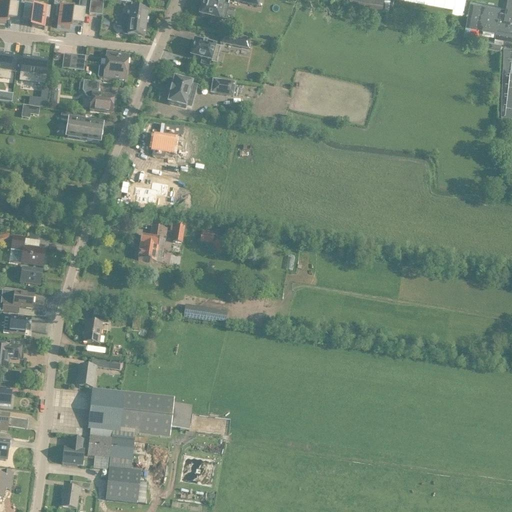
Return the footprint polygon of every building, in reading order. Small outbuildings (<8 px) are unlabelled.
[(89,0),(88,15),(94,16),(96,0),(89,0)] [(103,0),(99,0),(96,0),(94,16),(101,16),(103,0)] [(223,3),(209,0),(202,0),(201,4),(200,3),(198,10),(199,11),(198,16),(219,21),(219,20),(224,21),(228,5),(227,5),(227,6),(223,4),(223,3)] [(381,0),(349,0),(349,4),(381,9),(381,0)] [(511,0),(506,0),(504,11),(502,11),(500,10),(500,7),(470,1),(466,21),(465,25),(495,31),(494,36),(511,39),(511,0)] [(18,4),(0,1),(0,23),(5,24),(6,17),(16,18),(18,4)] [(49,8),(24,4),(22,19),(32,20),(31,27),(43,29),(43,30),(45,19),(48,19),(49,8)] [(85,9),(56,5),(54,17),(57,18),(56,29),(57,28),(69,29),(70,22),(83,24),(85,9)] [(121,15),(120,22),(145,25),(147,11),(130,9),(129,16),(121,15)] [(145,25),(120,22),(117,21),(116,28),(121,28),(120,31),(125,36),(143,38),(145,25)] [(234,47),(236,37),(222,34),(220,44),(234,47)] [(208,67),(209,63),(215,64),(220,48),(193,41),(189,57),(201,60),(200,65),(208,67)] [(500,119),(511,120),(511,46),(503,45),(500,119)] [(12,55),(3,54),(3,53),(0,52),(0,78),(8,79),(11,56),(12,56),(12,55)] [(77,56),(70,55),(68,69),(75,70),(77,56)] [(105,55),(104,67),(126,70),(128,57),(111,56),(106,55),(105,55)] [(84,57),(77,56),(75,70),(82,71),(84,57)] [(21,73),(20,81),(43,83),(44,76),(46,59),(38,58),(31,57),(31,58),(23,57),(21,73)] [(98,78),(125,82),(126,70),(104,67),(99,66),(98,78)] [(167,104),(185,109),(191,84),(174,79),(167,104)] [(232,97),(234,84),(212,80),(210,94),(232,97)] [(89,110),(111,113),(113,97),(97,95),(98,83),(83,81),(81,91),(87,98),(90,98),(89,110)] [(0,101),(11,103),(12,95),(0,93),(0,101)] [(61,112),(59,120),(69,122),(66,137),(98,142),(99,139),(100,137),(101,135),(101,132),(100,130),(101,127),(83,124),(84,116),(61,112)] [(179,137),(160,134),(158,144),(149,142),(148,149),(147,151),(148,151),(147,158),(150,159),(149,165),(160,166),(161,160),(170,161),(172,143),(178,144),(179,137)] [(134,188),(132,196),(135,197),(134,204),(154,206),(155,196),(165,198),(167,185),(150,183),(149,190),(134,188)] [(46,212),(69,215),(71,200),(60,198),(61,191),(45,189),(43,199),(47,200),(46,212)] [(172,241),(181,243),(184,226),(175,225),(172,241)] [(164,241),(166,229),(151,227),(149,239),(164,241)] [(199,243),(206,244),(208,231),(201,230),(199,243)] [(139,245),(137,261),(160,264),(164,241),(149,239),(140,237),(139,245)] [(221,237),(211,245),(218,254),(228,247),(221,237)] [(20,264),(42,267),(44,250),(38,250),(39,241),(24,240),(24,239),(12,238),(10,250),(22,251),(20,264)] [(22,269),(20,282),(39,285),(41,271),(22,269)] [(5,292),(3,312),(17,314),(18,308),(31,310),(33,296),(14,293),(5,292)] [(214,320),(222,322),(223,312),(185,306),(183,316),(214,320)] [(7,318),(6,326),(11,326),(10,335),(24,336),(24,331),(28,332),(30,321),(17,319),(17,317),(8,315),(7,318)] [(82,343),(98,345),(101,324),(107,325),(108,319),(92,317),(91,323),(85,322),(82,343)] [(0,372),(6,373),(7,366),(6,364),(6,358),(19,360),(20,347),(10,346),(10,347),(0,346),(0,372)] [(95,368),(106,370),(107,364),(91,362),(90,367),(79,366),(77,380),(79,380),(78,387),(92,389),(95,368)] [(0,405),(9,406),(10,393),(4,393),(4,390),(0,389),(0,405)] [(89,406),(87,429),(89,430),(119,434),(119,433),(121,417),(122,411),(123,394),(91,391),(89,406)] [(121,417),(119,433),(134,434),(169,438),(170,429),(172,406),(173,400),(123,394),(122,411),(121,417)] [(191,408),(172,406),(170,429),(188,431),(191,408)] [(89,437),(86,456),(94,457),(107,459),(109,459),(108,469),(105,501),(137,505),(137,504),(139,484),(140,472),(131,470),(131,471),(130,471),(131,461),(133,442),(134,434),(119,433),(119,434),(89,430),(89,437)] [(61,465),(81,467),(83,452),(81,451),(82,441),(69,439),(68,450),(63,449),(61,465)] [(0,477),(0,499),(2,499),(4,486),(10,487),(11,474),(1,473),(0,478),(0,477)] [(80,490),(89,491),(90,485),(70,482),(69,488),(63,488),(60,508),(76,510),(77,496),(79,496),(80,490)]
